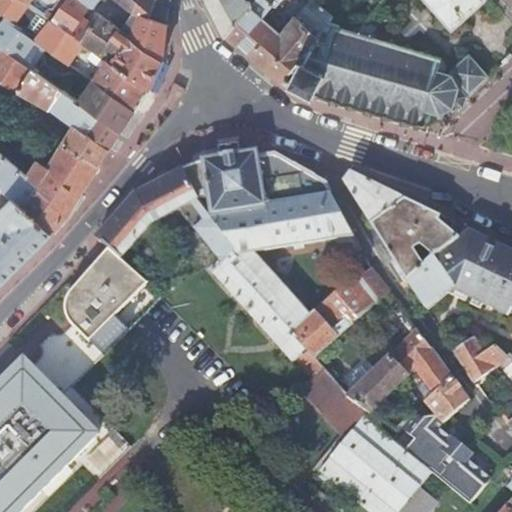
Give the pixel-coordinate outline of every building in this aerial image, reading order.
[(21,0),(45,17),(59,0),(83,0),(93,7),(95,4),(98,0),(21,0)] [(52,22),(88,48),(95,53),(148,90),(162,61),(170,0),(98,0),(95,4),(107,12),(116,0),(118,0),(134,13),(139,15),(129,37),(97,13),(91,23),(63,6),(52,22)] [(209,0),(227,35),(256,0),(209,0)] [(256,0),(227,35),(262,66),(284,84),(286,82),(285,82),(285,81),(322,37),(321,36),(321,35),(320,34),(320,33),(321,32),(321,31),(321,30),(322,30),(323,29),(324,29),(325,29),(326,29),(327,29),(327,30),(330,26),(327,23),(331,19),(332,19),(335,17),(315,0),(311,0),(283,33),(279,31),(283,24),(275,16),(285,5),(281,1),(281,0),(256,0)] [(471,13),(486,0),(426,0),(452,30),(471,13)] [(363,29),(372,32),(385,15),(376,8),(361,28),(363,29)] [(22,30),(7,19),(0,28),(0,46),(7,52),(22,30)] [(421,127),(426,128),(427,123),(439,117),(443,117),(442,113),(451,108),(453,110),(456,108),(463,106),(467,97),(489,77),(469,55),(447,75),(444,72),(446,69),(447,67),(445,62),(444,61),(442,60),(442,58),(428,54),(430,49),(426,48),(424,53),(409,48),(411,44),(407,43),(405,47),(393,43),(394,39),(390,37),(389,41),(375,37),(376,33),(372,32),(370,36),(361,33),(363,29),(361,28),(356,27),(354,31),(340,26),(340,22),(337,21),(337,22),(332,19),(331,19),(327,23),(330,26),(327,30),(327,29),(326,29),(325,29),(324,29),(323,29),(322,30),(321,30),(321,31),(321,32),(320,33),(320,34),(321,35),(321,36),(322,37),(285,81),(285,82),(286,82),(293,85),(292,87),(297,89),(298,87),(312,93),(310,98),(313,99),(315,94),(333,102),(332,105),(335,107),(337,102),(351,106),(349,110),(353,112),(354,107),(368,112),(367,116),(370,117),(372,112),(385,116),(384,120),(387,121),(389,117),(404,122),(403,126),(407,127),(408,123),(417,126),(416,130),(420,131),(421,127)] [(51,21),(36,40),(51,52),(69,64),(79,51),(84,54),(88,48),(52,22),(51,21)] [(36,40),(22,30),(7,52),(36,73),(41,66),(51,52),(36,40)] [(7,52),(0,46),(0,80),(51,110),(74,127),(63,146),(64,147),(65,145),(98,166),(104,158),(120,133),(65,94),(64,93),(36,73),(7,52)] [(103,69),(92,81),(134,112),(141,101),(148,90),(95,53),(90,60),(103,69)] [(69,86),(41,66),(36,73),(64,93),(69,86)] [(134,112),(92,81),(86,89),(74,81),(65,94),(120,133),(134,112)] [(0,189),(4,192),(13,201),(51,235),(53,233),(64,219),(81,193),(98,166),(65,145),(64,147),(63,146),(50,168),(38,162),(29,177),(0,152),(0,117),(5,110),(0,106),(0,189)] [(266,207),(258,157),(257,151),(240,154),(238,144),(228,146),(218,148),(219,157),(203,160),(204,164),(208,196),(211,212),(211,216),(266,207)] [(211,216),(211,212),(206,212),(235,249),(230,253),(235,261),(229,266),(306,353),(313,361),(377,303),(360,281),(358,279),(317,315),(315,313),(308,318),(252,254),(334,240),(351,257),(360,252),(353,240),(326,186),(290,164),(274,155),(258,157),(266,207),(211,216)] [(208,196),(204,164),(182,170),(196,198),(208,196)] [(296,362),(306,353),(229,266),(235,261),(230,253),(235,249),(206,212),(196,198),(182,170),(136,195),(97,238),(102,243),(109,250),(121,260),(151,227),(178,212),(218,262),(214,265),(215,266),(210,271),(294,364),(296,362)] [(425,310),(446,293),(450,290),(453,288),(434,258),(458,239),(438,222),(440,218),(351,175),(343,183),(425,310)] [(0,287),(51,235),(13,201),(0,213),(0,232),(1,234),(0,234),(0,287)] [(511,252),(468,231),(458,239),(434,258),(453,288),(450,290),(467,298),(472,301),(482,306),(507,318),(511,310),(511,252)] [(109,250),(70,295),(67,299),(66,304),(66,307),(65,311),(66,313),(67,316),(68,318),(92,341),(145,282),(121,260),(109,250)] [(377,303),(388,294),(371,272),(360,281),(377,303)] [(450,290),(446,293),(465,302),(467,298),(450,290)] [(482,306),(472,301),(470,305),(480,310),(482,306)] [(410,323),(394,302),(380,319),(392,335),(410,323)] [(69,327),(59,335),(45,319),(23,338),(66,387),(97,359),(69,327)] [(468,401),(417,332),(391,358),(389,360),(407,378),(414,371),(423,383),(418,386),(417,392),(426,401),(424,402),(436,415),(443,423),(468,401)] [(458,361),(463,369),(485,355),(484,354),(474,339),(453,353),(458,361)] [(485,355),(463,369),(469,377),(474,385),(496,369),(504,378),(511,371),(511,359),(509,357),(507,358),(495,347),(484,354),(485,355)] [(347,399),(313,361),(306,353),(296,362),(354,430),(365,417),(368,414),(347,399)] [(389,360),(391,358),(386,353),(382,357),(386,361),(367,380),(347,399),(368,414),(369,412),(390,394),(407,378),(389,360)] [(0,511),(11,511),(89,434),(63,408),(61,410),(39,388),(41,386),(15,360),(0,374),(0,511)] [(511,403),(494,410),(507,426),(511,422),(511,403)] [(443,423),(436,415),(413,420),(410,417),(401,426),(415,439),(404,450),(432,474),(469,505),(489,481),(467,460),(473,454),(461,443),(452,434),(451,437),(439,426),(443,423)] [(404,450),(365,417),(354,430),(319,473),(365,511),(401,511),(432,474),(404,450)]
